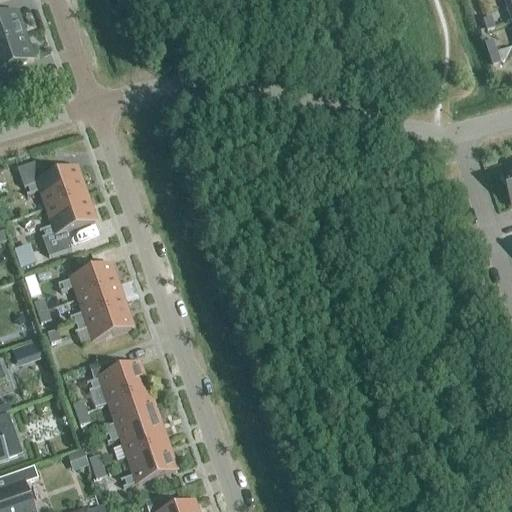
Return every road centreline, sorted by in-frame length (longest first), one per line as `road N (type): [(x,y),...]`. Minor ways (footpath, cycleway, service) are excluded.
road 1 (unclassified): [(237,511),(94,108)]
road 2 (unclassified): [(94,108),(207,87),(457,134)]
road 3 (unclassified): [(457,134),(511,296)]
